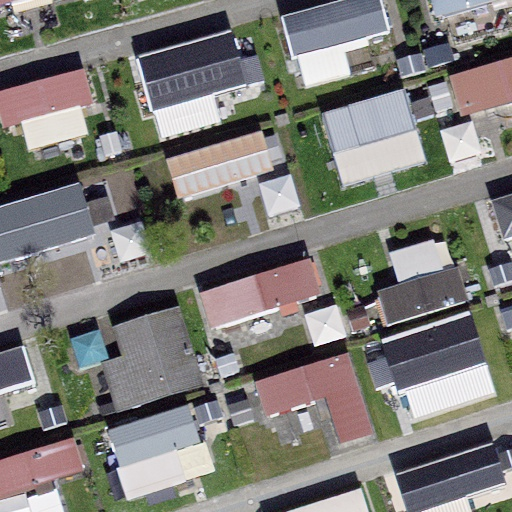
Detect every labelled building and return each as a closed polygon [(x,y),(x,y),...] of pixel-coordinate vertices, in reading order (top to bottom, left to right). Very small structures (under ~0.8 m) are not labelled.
[(345,37),(393,22),(386,0),(305,0),(284,7),(307,79),(354,64),(345,37)] [(162,130),(223,114),(215,81),(251,72),(238,19),(140,44),(162,130)] [(461,106),(511,93),(511,46),(450,62),(461,106)] [(406,78),(322,106),(348,183),(432,155),(406,78)] [(270,126),(172,146),(180,188),(278,169),(270,126)] [(115,167),(31,191),(44,235),(128,210),(115,167)] [(504,227),(511,225),(511,182),(494,187),(504,227)] [(0,290),(11,289),(0,225),(0,290)] [(409,272),(380,282),(391,315),(465,291),(446,232),(401,246),(409,272)] [(198,283),(208,317),(326,283),(315,248),(198,283)] [(186,299),(119,310),(126,351),(107,354),(115,398),(201,383),(186,299)] [(0,381),(37,369),(26,336),(0,344),(0,381)] [(328,386),(342,433),(376,423),(353,342),(254,371),(264,405),(328,386)] [(271,400),(273,428),(334,424),(332,396),(271,400)] [(181,480),(170,442),(204,433),(194,397),(109,421),(130,494),(181,480)] [(80,431),(0,446),(0,487),(88,470),(80,431)] [(375,511),(363,475),(265,508),(266,511),(375,511)]
